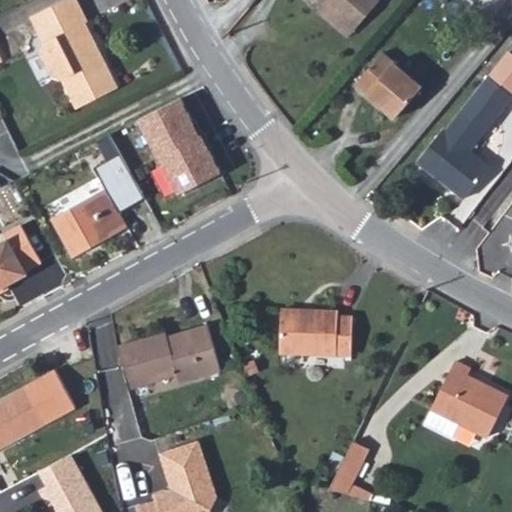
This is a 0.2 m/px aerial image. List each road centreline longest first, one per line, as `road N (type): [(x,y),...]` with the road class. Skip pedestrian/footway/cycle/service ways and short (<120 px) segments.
road 1 (residential): [(305,180),(0,349)]
road 2 (residential): [(305,180),(423,272),(511,315)]
road 3 (residential): [(181,0),(221,71),(305,180)]
